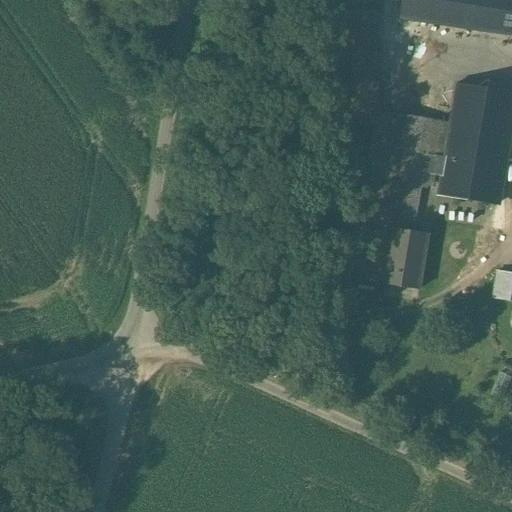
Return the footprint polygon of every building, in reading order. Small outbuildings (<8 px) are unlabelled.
[(400,18),(402,0),(381,0),(379,15),(400,18)] [(511,0),(402,0),(400,18),(511,36),(511,0)] [(326,127),(367,126),(363,12),(322,14),(326,127)] [(511,122),(511,92),(457,84),(445,158),(441,177),(439,192),(498,202),(499,202),(511,122)] [(423,234),(413,232),(414,224),(422,174),(441,177),(445,158),(442,158),(447,123),(377,112),(349,279),(419,291),(428,234),(423,234)] [(424,225),(414,224),(413,232),(423,234),(424,225)]
